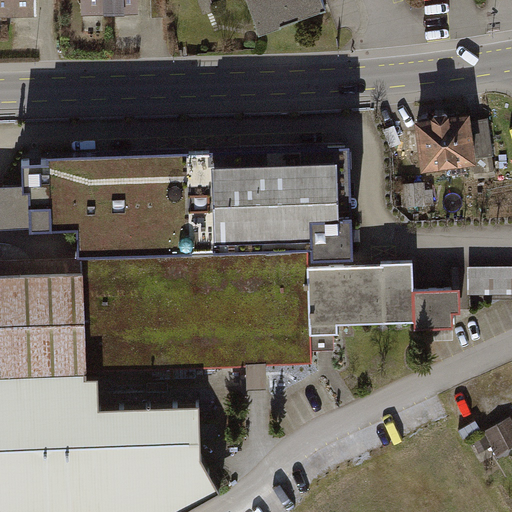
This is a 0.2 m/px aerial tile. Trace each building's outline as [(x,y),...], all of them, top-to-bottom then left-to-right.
[(36,0),(0,0),(0,24),(37,23),(36,0)] [(140,0),(83,0),(84,20),(141,18),(140,0)] [(243,0),(252,24),(321,0),(243,0)] [(413,172),(469,169),(466,118),(410,121),(413,172)] [(312,253),(355,252),(350,140),(44,150),(45,157),(20,158),(20,184),(0,184),(0,227),(74,224),(76,251),(312,244),(312,253)] [(0,509),(41,509),(42,511),(179,511),(220,491),(200,455),(195,398),(97,401),(95,369),(310,359),(312,326),(454,321),(456,288),(415,285),(413,261),(314,262),(310,251),(0,262),(0,509)] [(511,264),(471,265),(472,295),(511,293),(511,264)] [(499,452),(511,445),(511,414),(487,428),(499,452)]
